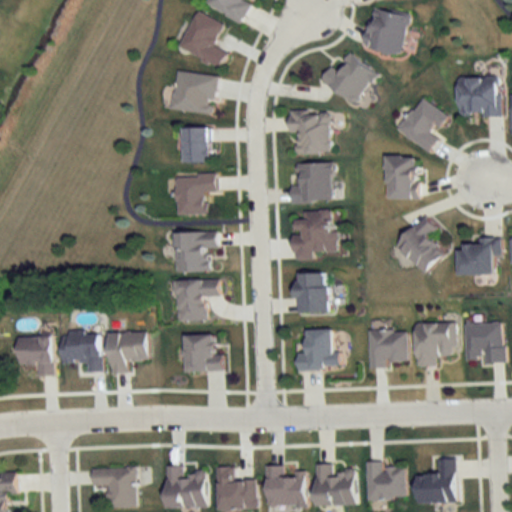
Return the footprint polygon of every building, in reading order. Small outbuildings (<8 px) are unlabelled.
[(204,0),(205,1),(241,24),(252,5),(243,0),(204,0)] [(181,43),(204,56),(202,59),(209,63),(211,60),(221,66),(229,51),(215,43),(219,36),(217,35),(220,31),(221,31),(226,22),(200,8),(181,43)] [(401,56),(411,17),(375,8),(365,47),(401,56)] [(332,66),(322,81),(357,106),(378,74),(350,55),(339,71),(332,66)] [(221,74),(218,90),(217,90),(216,97),(211,97),(210,102),(213,103),(215,106),(214,110),(211,112),(172,107),(175,90),(177,89),(180,68),(221,74)] [(461,78),(460,116),(501,117),(501,78),(461,78)] [(440,138),(436,135),(449,117),(423,98),(399,130),(429,153),(440,138)] [(332,112),(290,112),(290,134),(296,135),(296,155),(332,155),(332,112)] [(185,129),(185,164),(212,164),(212,129),(185,129)] [(387,157),(388,200),(419,200),(418,157),(387,157)] [(294,203),(334,203),(333,163),(293,164),(294,203)] [(217,175),(177,175),(178,215),(207,214),(207,192),(218,192),(217,175)] [(316,260),(316,253),(337,252),(337,211),(296,211),(296,260),(316,260)] [(446,253),(431,238),(440,230),(426,216),(397,245),(426,273),(446,253)] [(178,270),(211,270),(211,248),(219,248),(219,232),(177,233),(178,270)] [(460,275),(495,275),(495,255),(503,255),(503,237),(479,237),(479,246),(460,246),(460,275)] [(330,271),(298,271),(298,311),(330,311),(330,271)] [(180,320),(209,320),(209,295),(221,295),(221,278),(179,279),(180,320)] [(418,322),(418,366),(438,366),(438,356),(457,356),(457,322),(418,322)] [(466,322),(466,362),(506,362),(506,322),(466,322)] [(299,370),(339,369),(338,328),(308,328),(308,353),(299,353),(299,370)] [(370,329),(370,364),(409,364),(409,329),(370,329)] [(110,332),(111,373),(128,373),(128,359),(148,359),(148,331),(110,332)] [(102,333),(64,334),(64,362),(87,362),(88,372),(103,372),(102,333)] [(223,353),(217,353),(217,333),(187,334),(187,372),(223,371),(223,353)] [(55,376),(54,336),(20,336),(20,365),(39,364),(39,376),(55,376)] [(458,458),(441,458),(441,474),(419,474),(419,503),(458,503),(458,458)] [(406,466),(384,467),(384,461),(368,461),(369,499),(407,499),(406,466)] [(317,464),(317,505),(357,505),(357,471),(335,471),(335,464),(317,464)] [(167,466),(168,508),(208,508),(207,473),(185,473),(185,465),(167,466)] [(308,507),(308,470),(289,470),(289,466),(268,466),(268,507),(308,507)] [(137,467),(93,468),(94,486),(109,486),(109,508),(138,507),(137,467)] [(219,509),(258,509),(257,480),(235,480),(235,467),(219,467),(219,509)] [(0,475),(0,511),(11,511),(11,496),(18,495),(18,475),(0,475)]
